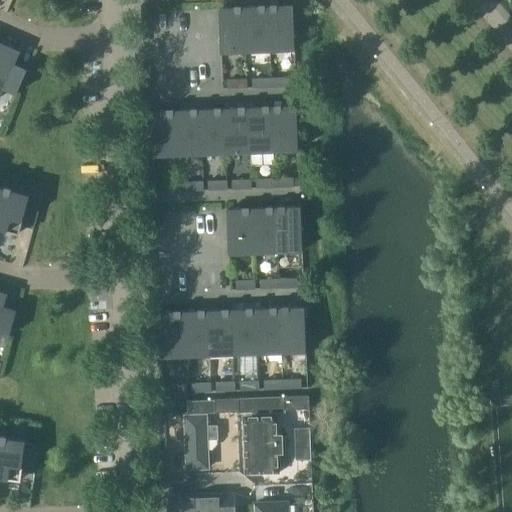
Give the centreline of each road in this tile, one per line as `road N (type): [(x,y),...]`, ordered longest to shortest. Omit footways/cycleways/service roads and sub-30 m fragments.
road 1 (residential): [(132,511),(125,305)]
road 2 (residential): [(307,299),(125,305)]
road 3 (residential): [(122,200),(303,194)]
road 4 (residential): [(118,102),(298,94)]
road 5 (residential): [(0,274),(124,280)]
road 6 (unknown): [(127,347),(248,348)]
road 7 (residential): [(0,21),(67,45),(116,44)]
